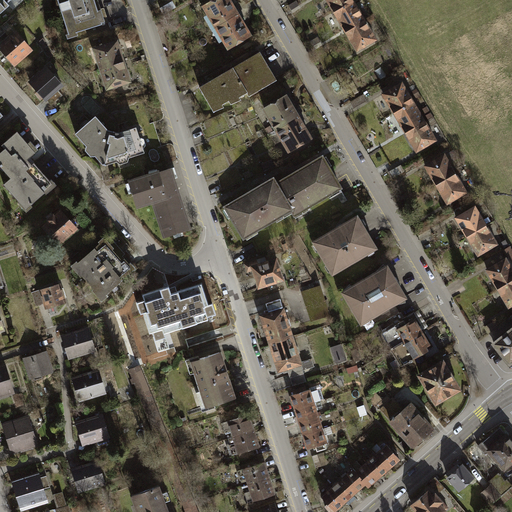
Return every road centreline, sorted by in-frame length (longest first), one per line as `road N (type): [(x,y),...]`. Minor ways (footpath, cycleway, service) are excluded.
road 1 (residential): [(263,0),(505,397)]
road 2 (residential): [(0,80),(156,256),(186,266),(220,257)]
road 3 (residential): [(138,0),(220,257)]
road 4 (residential): [(220,257),(302,511)]
road 5 (residential): [(0,473),(70,450),(64,372),(53,341),(0,359)]
road 6 (secondary): [(383,504),(505,397)]
